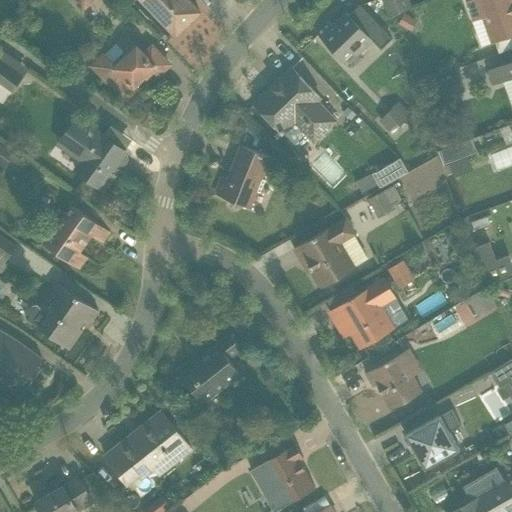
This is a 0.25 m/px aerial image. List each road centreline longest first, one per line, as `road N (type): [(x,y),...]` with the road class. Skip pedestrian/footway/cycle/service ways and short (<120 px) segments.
road 1 (residential): [(390,511),(258,277),(234,259),(165,237)]
road 2 (residential): [(0,457),(93,402),(122,372),(159,287),(165,237)]
road 3 (residential): [(174,155),(0,36)]
road 4 (residential): [(174,155),(182,123),(271,0)]
